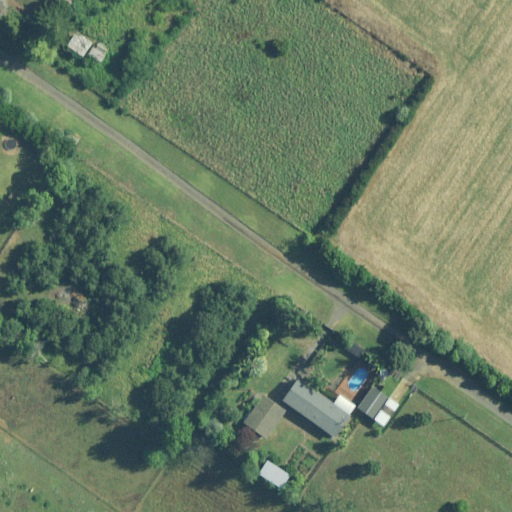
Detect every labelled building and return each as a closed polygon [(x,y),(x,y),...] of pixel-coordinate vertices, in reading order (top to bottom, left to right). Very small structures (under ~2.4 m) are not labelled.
[(74,0),(53,0),(67,10),(74,0)] [(93,42),(76,32),(67,46),(83,57),(93,42)] [(107,53),(94,45),(88,54),(102,62),(107,53)] [(333,436),(356,404),(341,393),(333,404),(299,379),(283,401),(333,436)] [(401,404),(374,385),(358,408),(384,427),(401,404)] [(256,449),(258,448),(285,412),(264,395),(236,432),(235,434),(235,436),(235,439),(235,441),(236,444),(237,446),(239,448),(240,449),(243,450),(245,451),(247,452),(250,452),(252,451),(254,450),(256,449)] [(290,475),(268,460),(259,474),(282,488),(290,475)]
